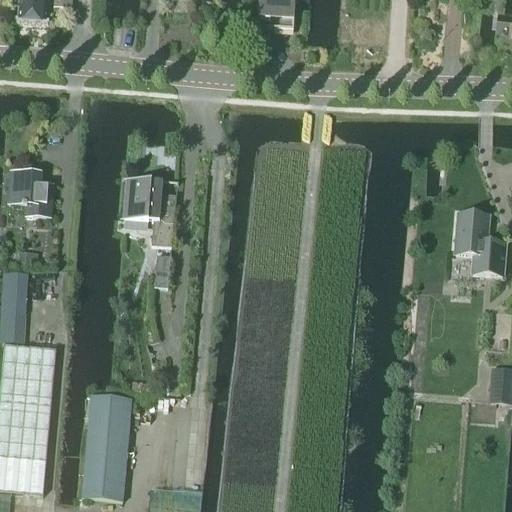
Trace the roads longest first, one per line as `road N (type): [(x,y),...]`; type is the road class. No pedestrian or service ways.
road 1 (tertiary): [(0,61),(312,88),(511,90)]
road 2 (track): [(272,511),(312,88)]
